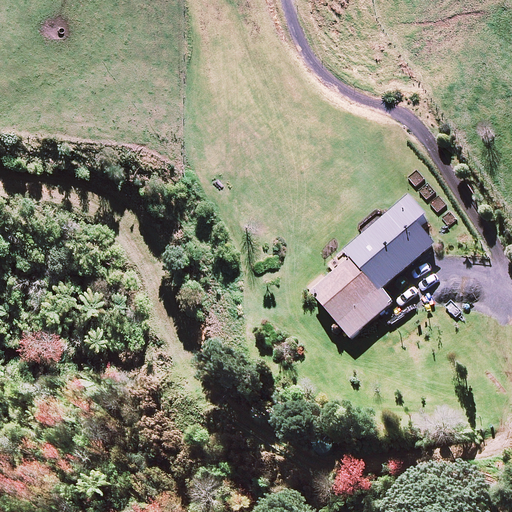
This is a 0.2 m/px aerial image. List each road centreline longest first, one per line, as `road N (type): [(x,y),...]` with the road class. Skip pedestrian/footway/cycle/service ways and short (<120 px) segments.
road 1 (track): [(0,168),(78,188),(128,218),(206,382),(293,446),(344,459),(511,446)]
road 2 (track): [(500,252),(422,134),(407,117),(338,84),(302,40),(287,0)]
